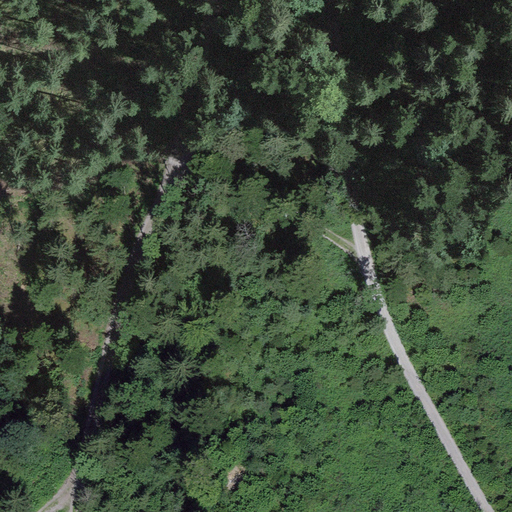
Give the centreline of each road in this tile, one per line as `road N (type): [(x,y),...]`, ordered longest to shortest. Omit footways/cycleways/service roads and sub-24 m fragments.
road 1 (track): [(63,511),(223,86),(285,0)]
road 2 (track): [(488,511),(453,467),(385,333),(344,0)]
road 3 (track): [(371,218),(193,166)]
